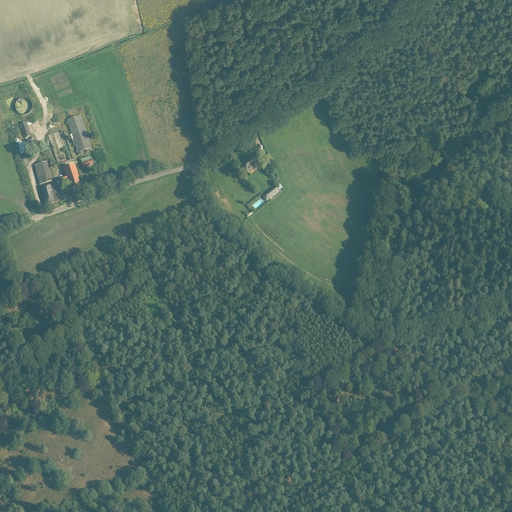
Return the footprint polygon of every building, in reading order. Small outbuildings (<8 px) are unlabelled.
[(15,106),(15,107),(15,108),(15,109),(16,110),(16,111),(16,112),(17,112),(17,113),(18,113),(18,114),(19,114),(19,115),(20,115),(21,115),(22,116),(23,116),(24,116),(25,116),(26,116),(27,115),(28,115),(29,114),(30,113),(31,112),(32,111),(32,110),(32,109),(32,108),(32,107),(32,106),(32,105),(32,104),(31,103),(31,102),(30,102),(30,101),(29,101),(29,100),(28,100),(27,99),(26,99),(25,99),(24,99),(23,99),(22,99),(21,99),(20,99),(19,100),(18,101),(17,102),(16,103),(16,104),(15,105),(15,106)] [(92,148),(81,117),(81,115),(67,120),(68,122),(78,152),(79,155),(85,153),(84,152),(84,151),(92,148)] [(58,165),(73,160),(63,130),(48,135),(58,165)] [(36,145),(33,138),(26,140),(28,148),(36,145)] [(509,150),(507,144),(497,148),(500,154),(509,150)] [(81,159),(82,163),(84,168),(94,165),(91,156),(81,159)] [(242,166),(245,169),(248,173),(259,163),(252,156),(242,166)] [(51,181),(47,162),(35,165),(40,184),(51,181)] [(66,176),(59,179),(60,183),(69,180),(72,189),(81,187),(77,177),(79,177),(75,165),(64,169),(66,176)] [(55,183),(40,187),(45,205),(60,201),(55,183)] [(278,191),(275,187),(265,195),(268,199),(278,191)]
